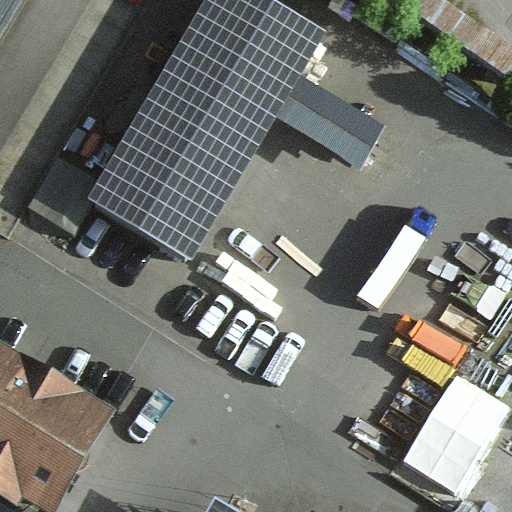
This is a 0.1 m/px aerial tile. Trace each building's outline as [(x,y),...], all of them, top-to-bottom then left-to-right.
[(0,0),(0,37),(22,0),(0,0)] [(319,35),(259,0),(209,0),(93,200),(190,256),(273,114),(295,76),(319,35)] [(360,166),(382,128),(295,76),(273,114),(360,166)] [(107,408),(0,344),(0,480),(48,509),(107,408)] [(407,456),(463,492),(511,414),(511,401),(462,370),(407,456)] [(244,511),(215,495),(205,511),(244,511)]
